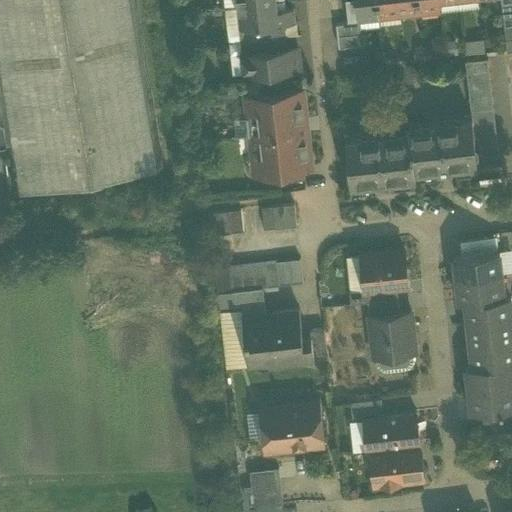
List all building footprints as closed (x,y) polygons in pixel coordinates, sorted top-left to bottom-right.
[(0,0),(0,114),(1,120),(12,189),(162,165),(135,0),(0,0)] [(278,9),(276,0),(274,0),(237,4),(240,28),(260,26),(284,23),(296,22),(294,7),(278,9)] [(345,0),(348,22),(359,21),(360,20),(359,15),(357,0),(345,0)] [(357,0),(359,15),(380,13),(378,0),(357,0)] [(378,0),(380,13),(400,11),(398,0),(378,0)] [(398,0),(400,11),(420,8),(418,0),(398,0)] [(440,6),(439,0),(418,0),(420,8),(440,6)] [(439,0),(440,6),(441,10),(461,8),(459,0),(439,0)] [(511,3),(502,4),(507,50),(511,49),(511,3)] [(237,4),(225,6),(228,41),(241,40),(240,28),(237,4)] [(400,11),(380,13),(381,23),(401,21),(400,11)] [(380,13),(359,15),(360,20),(359,21),(360,28),(381,26),(381,23),(380,13)] [(360,28),(359,21),(348,22),(336,23),(339,46),(362,43),(360,28)] [(260,26),(261,38),(285,35),(284,23),(260,26)] [(260,26),(240,28),(241,40),(249,39),(261,38),(260,26)] [(249,39),(250,51),(286,47),(285,35),(261,38),(249,39)] [(484,37),(464,39),(466,53),(485,51),(484,37)] [(261,70),(262,73),(268,72),(269,69),(300,66),(298,46),(286,47),(250,51),(242,52),(244,72),(261,70)] [(244,72),(242,52),(231,54),(232,74),(244,72)] [(466,60),(477,158),(498,156),(487,58),(466,60)] [(251,134),(255,171),(278,169),(302,166),(312,165),(303,90),(247,96),(249,115),(251,134)] [(251,134),(249,115),(234,117),(236,135),(251,134)] [(409,125),(410,131),(414,171),(477,163),(472,117),(409,125)] [(415,177),(414,171),(410,131),(347,138),(352,184),(415,177)] [(278,169),(280,181),(304,178),(302,166),(278,169)] [(276,227),(297,225),(295,202),(273,205),(276,227)] [(262,206),(264,228),(276,227),(273,205),(262,206)] [(230,209),(233,231),(244,230),(242,208),(230,209)] [(209,212),(211,234),(233,232),(233,231),(230,209),(209,212)] [(502,235),(463,237),(463,251),(502,249),(502,235)] [(360,252),(364,288),(370,288),(397,285),(408,283),(404,247),(360,252)] [(453,255),(456,278),(503,272),(500,250),(453,255)] [(289,259),(292,282),(303,281),(301,257),(289,259)] [(277,260),(280,284),(292,282),(289,259),(277,260)] [(277,260),(265,261),(268,285),(280,284),(277,260)] [(263,286),(268,285),(265,261),(253,263),(256,287),(263,286)] [(241,264),(244,288),(256,287),(253,263),(241,264)] [(241,264),(229,266),(232,289),(244,288),(241,264)] [(218,291),(232,289),(229,266),(215,267),(218,291)] [(505,294),(503,272),(456,278),(459,300),(465,299),(464,299),(505,294)] [(370,288),(371,300),(398,297),(397,285),(370,288)] [(234,309),(235,318),(243,317),(243,314),(266,312),(263,286),(256,287),(244,288),(232,289),(234,309)] [(218,291),(220,311),(223,311),(234,309),(232,289),(218,291)] [(511,300),(511,293),(505,294),(464,299),(465,299),(467,321),(511,315),(511,300)] [(400,311),(398,297),(371,300),(368,300),(370,314),(400,311)] [(243,314),(243,317),(249,363),(314,355),(312,335),(311,335),(303,336),(300,308),(266,312),(243,314)] [(229,365),(249,363),(243,317),(235,318),(234,309),(223,311),(229,365)] [(374,354),(376,354),(414,349),(416,349),(412,309),(400,311),(370,314),(374,354)] [(511,337),(511,315),(467,321),(469,343),(511,337)] [(312,335),(314,355),(328,354),(325,327),(310,328),(311,335),(312,335)] [(511,337),(469,343),(472,364),(511,359),(511,337)] [(415,359),(414,349),(376,354),(377,364),(384,369),(410,366),(415,359)] [(511,382),(511,359),(472,364),(466,364),(468,387),(511,382)] [(511,404),(511,382),(468,387),(471,410),(482,408),(511,404)] [(265,444),(266,450),(267,450),(267,446),(324,439),(325,444),(326,444),(320,395),(319,395),(320,400),(262,406),(262,402),(260,402),(261,408),(267,407),(271,444),(265,444)] [(319,395),(262,402),(262,406),(320,400),(319,395)] [(351,399),(353,418),(365,417),(365,415),(384,413),(382,396),(351,399)] [(511,404),(482,408),(483,420),(511,416),(511,404)] [(267,407),(261,408),(265,444),(271,444),(267,407)] [(368,446),(376,445),(420,440),(417,409),(384,413),(365,415),(365,417),(368,446)] [(267,446),(267,450),(325,444),(324,439),(267,446)] [(424,476),(420,440),(376,445),(378,459),(373,459),(375,475),(391,473),(392,480),(424,476)] [(255,504),(255,511),(281,511),(280,501),(276,467),(280,466),(280,465),(251,468),(255,504)]
